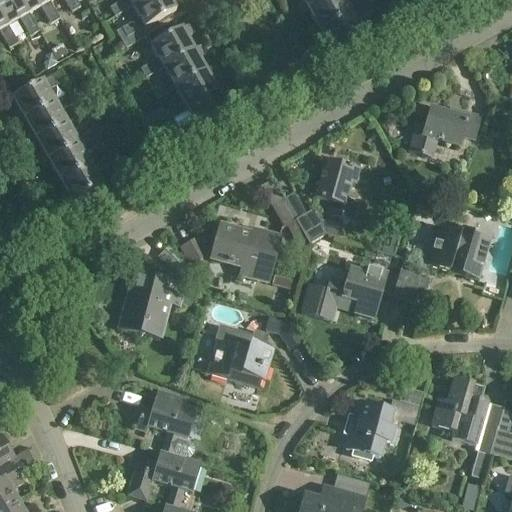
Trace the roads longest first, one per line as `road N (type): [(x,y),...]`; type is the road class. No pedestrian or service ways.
road 1 (residential): [(0,309),(511,11)]
road 2 (residential): [(262,511),(290,438),(339,384),(383,361),(442,347),(511,347)]
